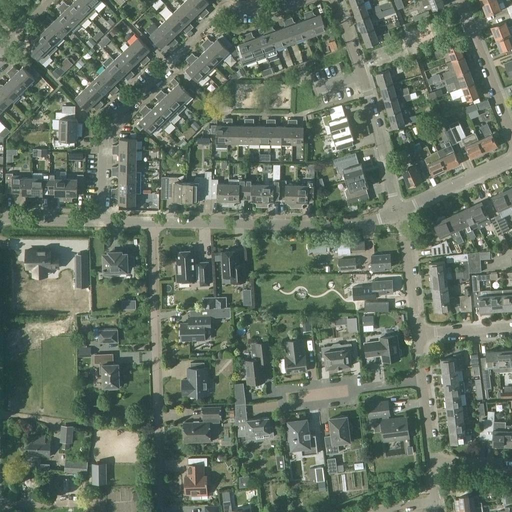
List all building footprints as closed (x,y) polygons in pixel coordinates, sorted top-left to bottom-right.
[(86,0),(75,0),(74,2),(89,18),(97,10),(93,7),(86,0)] [(191,0),(186,0),(181,5),(193,17),(199,12),(200,13),(200,15),(203,18),(206,15),(191,0)] [(207,0),(191,0),(206,15),(209,12),(206,9),(204,9),(203,8),(209,2),(208,0),(207,0)] [(401,0),(398,0),(395,1),(398,9),(404,7),(401,0)] [(422,0),(424,6),(430,4),(433,10),(437,8),(437,9),(438,8),(444,6),(442,0),(422,0)] [(497,0),(490,0),(481,3),(482,4),(482,3),(487,15),(486,15),(486,16),(501,10),(497,0)] [(64,1),(61,4),(78,22),(81,25),(89,18),(74,2),(68,8),(67,7),(67,5),(67,4),(64,1)] [(391,1),(379,5),(381,11),(393,6),(391,1)] [(364,2),(352,6),(357,19),(369,15),(374,13),(381,11),(379,5),(367,10),(364,2)] [(70,29),(78,22),(61,4),(58,8),(61,11),(61,10),(63,10),(64,11),(58,17),(70,29)] [(181,5),(174,13),(190,30),(194,27),(191,24),(190,24),(188,24),(187,23),(193,17),(181,5)] [(313,10),(308,11),(317,34),(327,30),(321,14),(313,17),(313,16),(314,14),(313,10)] [(308,19),(301,22),(306,37),(317,34),(308,11),(304,13),(305,17),(306,17),(308,18),(308,19)] [(381,11),(374,13),(376,19),(384,17),(381,11)] [(428,11),(413,17),(414,21),(430,15),(428,11)] [(174,13),(166,20),(178,32),(183,27),(184,28),(184,30),(187,33),(190,30),(174,13)] [(374,29),(369,15),(357,19),(362,33),(374,29)] [(49,16),(45,19),(62,37),(70,29),(58,17),(52,23),(51,22),(51,20),(52,19),(49,16)] [(292,17),(288,19),(296,41),(306,37),(301,22),(293,24),(293,23),(293,21),(294,21),(292,17)] [(45,19),(42,23),(45,26),(47,26),(48,27),(43,32),(55,45),(62,37),(45,19)] [(288,26),(280,29),(286,45),(296,41),(288,19),(284,20),(285,24),(286,24),(287,25),(288,26)] [(166,20),(158,28),(175,45),(178,42),(175,39),(173,39),(172,38),(178,32),(166,20)] [(511,34),(511,33),(511,26),(508,28),(506,21),(491,27),(496,39),(495,39),(511,33),(511,34)] [(272,24),(268,26),(276,49),(286,45),(280,29),(273,32),(272,31),(273,29),(274,29),(272,24)] [(278,53),(276,49),(268,26),(263,28),(265,32),(267,32),(268,34),(260,36),(268,57),(278,53)] [(158,28),(150,36),(162,48),(168,42),(169,43),(169,45),(172,48),(175,45),(158,28)] [(374,29),(362,33),(367,47),(379,42),(374,29)] [(33,31),(30,35),(50,55),(58,48),(55,45),(43,32),(37,38),(36,37),(36,35),(36,34),(33,31)] [(252,32),(247,33),(257,61),(268,57),(260,36),(252,39),(252,38),(253,36),(252,32)] [(382,35),(384,40),(391,38),(389,32),(382,35)] [(257,61),(247,33),(243,35),(245,39),(247,40),(247,41),(236,45),(238,53),(240,58),(243,66),(257,61)] [(511,33),(495,39),(496,40),(496,39),(501,51),(500,51),(500,52),(511,47),(511,37),(511,34),(511,33)] [(208,38),(205,41),(222,58),(230,51),(235,57),(238,53),(236,45),(235,43),(228,49),(223,43),(227,39),(223,34),(218,39),(218,38),(212,44),(211,43),(211,41),(208,38)] [(30,35),(27,38),(30,41),(32,41),(33,42),(27,47),(30,50),(43,64),(51,56),(50,55),(30,35)] [(138,37),(130,45),(147,62),(150,59),(147,56),(145,56),(144,55),(150,49),(138,37)] [(99,43),(103,47),(107,43),(103,38),(99,43)] [(332,52),(338,50),(335,40),(329,42),(332,52)] [(205,41),(201,44),(205,47),(207,47),(208,48),(202,54),(214,66),(222,58),(205,41)] [(447,47),(452,61),(464,56),(459,43),(447,47)] [(130,45),(122,52),(134,65),(140,59),(141,60),(141,62),(144,65),(147,62),(130,45)] [(444,55),(442,50),(435,52),(437,58),(444,55)] [(122,52),(115,60),(131,77),(135,74),(132,71),(129,71),(128,70),(134,65),(122,52)] [(193,53),(189,56),(206,73),(214,66),(202,54),(196,59),(195,58),(195,56),(196,56),(193,53)] [(189,56),(186,59),(189,62),(191,62),(192,63),(186,69),(202,85),(210,78),(206,73),(189,56)] [(450,71),(443,73),(445,79),(469,69),(464,56),(452,61),(447,63),(450,71)] [(66,71),(68,69),(73,64),(69,59),(68,58),(60,66),(61,67),(66,71)] [(81,59),(76,64),(80,68),(85,63),(81,59)] [(128,80),(131,77),(115,60),(107,67),(119,80),(124,74),(125,75),(125,77),(128,80)] [(401,65),(394,68),(396,73),(403,71),(401,65)] [(10,69),(27,87),(35,79),(23,67),(17,73),(16,72),(16,70),(16,69),(13,66),(10,69)] [(107,67),(99,75),(116,92),(119,89),(116,86),(114,86),(113,85),(115,83),(119,80),(107,67)] [(59,69),(53,75),(57,79),(65,72),(62,68),(60,70),(59,69)] [(271,68),(261,71),(263,77),(273,73),(271,68)] [(19,94),(27,87),(10,69),(7,72),(10,76),(10,75),(12,75),(13,76),(7,82),(19,94)] [(381,87),(393,83),(389,69),(377,73),(381,87)] [(469,69),(445,79),(447,84),(454,82),(457,90),(462,87),(474,83),(469,69)] [(112,96),(116,92),(99,75),(91,82),(103,95),(109,89),(110,90),(110,92),(112,96)] [(174,78),(171,81),(174,84),(176,84),(177,85),(171,91),(183,103),(194,92),(190,88),(187,91),(174,78)] [(0,89),(11,102),(19,94),(7,82),(1,88),(0,87),(0,85),(1,84),(0,83),(0,89)] [(91,82),(84,90),(100,107),(104,104),(101,101),(98,101),(97,100),(103,95),(91,82)] [(397,97),(393,83),(381,87),(385,101),(397,97)] [(479,96),(474,83),(462,88),(467,101),(479,96)] [(11,102),(0,89),(0,105),(4,109),(11,102)] [(84,90),(76,98),(87,110),(93,104),(94,105),(94,107),(97,111),(100,107),(84,90)] [(162,90),(158,93),(179,114),(186,106),(183,103),(171,91),(165,96),(164,95),(164,93),(165,93),(162,90)] [(158,93),(155,96),(158,99),(161,99),(161,100),(156,106),(171,121),(179,114),(158,93)] [(397,97),(385,101),(389,114),(401,111),(397,97)] [(478,109),(476,103),(464,108),(467,114),(478,109)] [(146,105),(143,108),(160,125),(164,130),(171,122),(171,121),(156,106),(150,111),(149,110),(149,108),(146,105)] [(331,114),(322,116),(327,134),(332,133),(351,127),(347,115),(345,116),(343,110),(334,113),(332,107),(329,108),(331,114)] [(140,121),(136,125),(140,130),(145,126),(152,133),(160,125),(143,108),(140,111),(143,114),(145,114),(146,115),(140,121)] [(405,125),(401,111),(389,114),(393,128),(405,125)] [(56,112),(56,118),(60,118),(60,129),(82,130),(83,124),(77,124),(77,118),(75,118),(75,112),(56,112)] [(416,115),(408,117),(410,123),(418,121),(416,115)] [(212,125),(212,133),(216,133),(216,146),(227,146),(227,142),(228,142),(228,118),(223,118),(223,122),(224,122),(225,124),(225,125),(212,125)] [(228,118),(228,142),(238,143),(239,125),(231,125),(231,124),(232,123),(233,123),(233,118),(228,118)] [(239,125),(238,143),(249,143),(250,118),(245,118),(245,123),(247,124),(247,126),(239,125)] [(250,118),(249,143),(258,143),(260,143),(260,126),(252,126),(252,124),(254,123),(254,119),(250,118)] [(260,126),(260,143),(262,143),(271,143),(271,119),(267,119),(267,123),(268,125),(268,126),(260,126)] [(271,119),(271,143),(282,143),(282,126),(274,126),(274,125),(275,123),(276,123),(276,119),(271,119)] [(282,126),(282,143),(292,144),(293,119),(288,119),(288,124),(289,124),(290,125),(290,126),(282,126)] [(293,119),(292,144),(303,144),(304,127),(295,127),(295,125),(297,124),(297,119),(293,119)] [(424,122),(416,126),(419,133),(427,129),(424,122)] [(485,137),(479,140),(484,152),(498,146),(487,123),(480,127),(485,137)] [(191,136),(196,131),(191,126),(187,131),(191,136)] [(456,126),(451,129),(457,143),(463,140),(471,158),(484,152),(479,140),(478,140),(475,133),(462,139),(456,126)] [(0,133),(3,137),(4,138),(10,132),(6,127),(0,132),(0,133)] [(354,139),(351,127),(332,133),(334,139),(330,143),(333,152),(354,145),(352,140),(354,139)] [(56,140),(55,146),(75,147),(75,141),(77,141),(77,136),(82,136),(82,130),(60,129),(60,140),(56,140)] [(452,145),(457,143),(451,129),(445,131),(449,141),(445,143),(446,147),(438,151),(446,169),(460,163),(452,145)] [(113,145),(113,149),(137,150),(137,139),(131,139),(120,138),(120,147),(118,147),(117,145),(113,145)] [(427,146),(415,152),(419,161),(425,158),(433,176),(446,169),(438,151),(431,154),(427,146)] [(172,148),(168,152),(172,156),(176,152),(172,148)] [(415,165),(402,171),(409,187),(411,186),(412,187),(415,185),(415,184),(423,180),(417,168),(422,166),(419,161),(415,152),(413,148),(408,151),(410,155),(415,165)] [(137,161),(137,150),(113,150),(113,154),(117,154),(118,152),(120,152),(119,160),(137,161)] [(344,158),(335,161),(339,173),(344,174),(346,180),(365,175),(361,163),(359,164),(357,158),(345,162),(344,158)] [(137,161),(119,160),(119,169),(118,169),(116,167),(112,167),(112,171),(136,172),(137,161)] [(112,171),(112,176),(116,176),(116,175),(118,174),(119,174),(119,182),(136,182),(136,172),(112,171)] [(193,182),(186,182),(186,201),(199,202),(199,199),(205,200),(205,198),(211,198),(212,179),(212,171),(205,171),(205,178),(196,177),(193,182)] [(6,173),(6,193),(21,193),(21,195),(26,195),(26,200),(32,200),(32,178),(22,177),(22,176),(13,176),(13,173),(6,173)] [(32,178),(32,200),(38,200),(38,195),(43,195),(43,193),(49,194),(50,174),(43,174),(42,173),(34,173),(33,173),(32,173),(32,178)] [(50,174),(49,194),(55,194),(55,195),(60,195),(60,201),(66,201),(67,179),(56,178),(56,174),(50,174)] [(263,184),(263,207),(268,207),(269,201),(273,201),(273,199),(280,200),(281,181),(281,174),(274,174),(274,180),(274,185),(263,184)] [(77,179),(67,179),(66,201),(72,201),(72,198),(76,196),(78,196),(78,194),(83,194),(84,175),(77,175),(77,179)] [(365,175),(346,180),(348,187),(344,191),(347,200),(368,193),(366,188),(368,187),(365,175)] [(174,201),(186,201),(186,182),(180,182),(177,177),(162,177),(162,199),(174,199),(174,201)] [(222,206),(228,206),(229,184),(218,183),(218,179),(212,179),(211,198),(217,198),(217,200),(222,200),(222,206)] [(229,184),(228,206),(234,206),(234,201),(240,201),(240,199),(245,199),(246,180),(229,180),(229,184)] [(252,180),(246,180),(245,199),(251,199),(251,201),(257,201),(256,207),(263,207),(263,184),(252,184),(252,180)] [(287,181),(281,181),(280,200),(285,200),(285,203),(291,203),(291,207),(297,208),(297,185),(287,185),(287,181)] [(308,185),(297,185),(297,208),(302,208),(303,202),(308,202),(308,200),(314,200),(314,181),(308,181),(308,185)] [(136,182),(119,182),(119,190),(118,190),(116,188),(112,188),(112,193),(136,193),(136,182)] [(511,207),(504,191),(492,197),(499,211),(504,208),(506,212),(511,209),(511,207)] [(135,204),(136,193),(112,193),(112,197),(116,197),(117,195),(119,195),(118,204),(135,204)] [(482,202),(470,207),(478,226),(479,226),(480,228),(491,223),(490,219),(482,202)] [(470,207),(458,213),(465,227),(470,239),(476,236),(473,229),(478,226),(470,207)] [(458,244),(464,241),(458,230),(465,227),(458,213),(446,218),(453,232),(458,244)] [(501,214),(495,217),(501,229),(503,233),(510,230),(503,214),(502,213),(501,214)] [(439,221),(434,223),(441,237),(453,232),(446,218),(445,215),(438,219),(439,221)] [(495,217),(490,219),(491,223),(497,236),(503,233),(501,229),(495,217)] [(350,242),(337,243),(338,254),(351,253),(351,252),(365,251),(365,241),(351,242),(350,242)] [(462,252),(458,244),(457,244),(457,246),(458,248),(451,251),(446,241),(441,243),(442,246),(432,247),(432,255),(462,252)] [(327,252),(327,244),(310,243),(309,251),(327,252)] [(49,249),(26,250),(27,268),(34,268),(34,276),(47,276),(46,268),(59,267),(59,254),(50,255),(50,250),(49,249)] [(179,280),(179,281),(201,280),(201,285),(209,284),(208,262),(200,263),(200,264),(195,264),(194,250),(177,251),(178,264),(176,264),(177,281),(179,280)] [(231,282),(245,282),(244,264),(238,264),(237,251),(223,252),(224,277),(231,276),(231,282)] [(104,270),(105,275),(119,274),(119,271),(127,271),(127,266),(134,265),(134,257),(127,257),(127,254),(121,254),(121,252),(109,252),(109,254),(104,254),(104,267),(104,268),(104,270)] [(463,260),(463,271),(469,271),(469,266),(468,260),(468,253),(446,256),(447,262),(463,260)] [(390,254),(372,255),(373,271),(385,270),(385,268),(391,267),(390,254)] [(356,258),(339,259),(339,270),(356,269),(356,258)] [(445,261),(429,263),(431,275),(451,273),(451,268),(446,268),(445,261)] [(87,265),(76,265),(76,281),(88,281),(87,265)] [(451,273),(431,275),(432,287),(448,285),(447,279),(452,278),(451,273)] [(479,312),(492,311),(491,291),(491,289),(485,289),(486,295),(480,296),(479,292),(480,292),(479,275),(472,275),(474,306),(479,306),(479,312)] [(373,285),(353,287),(353,288),(355,287),(356,299),(353,299),(354,300),(377,298),(376,294),(393,293),(392,280),(372,281),(373,285)] [(448,285),(432,287),(434,299),(449,297),(448,285)] [(511,289),(503,290),(504,310),(511,309),(511,289)] [(491,291),(492,311),(504,310),(503,290),(491,291)] [(465,296),(460,296),(461,311),(472,311),(471,295),(465,296)] [(252,304),(251,296),(243,296),(244,305),(252,304)] [(454,297),(449,297),(434,299),(435,312),(451,310),(450,303),(455,302),(454,297)] [(197,309),(191,309),(191,310),(192,310),(192,316),(210,316),(210,317),(231,316),(231,307),(198,308),(198,309),(197,309)] [(363,315),(363,325),(374,324),(373,315),(363,315)] [(189,316),(189,317),(192,317),(192,322),(191,322),(189,323),(181,323),(181,340),(205,339),(205,329),(211,329),(210,317),(210,316),(192,316),(189,316)] [(348,331),(357,330),(355,317),(346,318),(348,331)] [(99,343),(119,342),(118,329),(98,330),(99,343)] [(382,353),(383,361),(399,359),(399,355),(401,354),(401,349),(398,348),(396,336),(380,338),(380,341),(365,343),(366,356),(378,354),(378,353),(382,353)] [(287,373),(307,371),(305,354),(304,355),(302,339),(286,341),(287,357),(285,357),(287,373)] [(273,361),(270,340),(251,342),(253,359),(246,360),(247,367),(245,368),(245,376),(248,375),(249,383),(253,382),(253,385),(260,384),(260,382),(264,381),(262,366),(264,366),(263,362),(273,361)] [(351,343),(341,345),(339,343),(333,344),(332,346),(322,347),(323,357),(325,357),(327,368),(326,368),(327,368),(336,367),(337,367),(341,366),(341,367),(343,366),(351,365),(352,365),(352,364),(351,364),(350,354),(352,353),(351,343)] [(500,349),(498,350),(500,371),(499,371),(499,372),(511,371),(510,350),(506,350),(504,348),(500,349)] [(486,357),(481,357),(482,370),(487,369),(487,367),(493,366),(494,371),(499,371),(500,371),(498,350),(486,351),(486,357)] [(454,357),(441,359),(442,371),(458,369),(464,369),(462,353),(454,354),(454,357)] [(119,372),(119,364),(118,364),(112,364),(112,354),(95,355),(95,363),(100,363),(100,373),(103,373),(103,386),(103,387),(104,387),(109,387),(109,389),(118,389),(118,386),(119,386),(120,386),(119,386),(119,378),(119,377),(119,373),(119,372)] [(472,368),(474,368),(479,367),(477,354),(471,355),(472,368)] [(188,379),(182,379),(183,394),(189,394),(189,395),(207,394),(206,368),(205,368),(191,368),(188,368),(188,379)] [(458,369),(442,371),(444,383),(459,381),(458,369)] [(491,388),(489,369),(488,369),(482,370),(485,389),(491,388)] [(445,395),(461,393),(461,394),(465,393),(463,381),(459,381),(444,383),(445,395)] [(462,406),(461,394),(461,393),(445,395),(447,407),(462,406)] [(370,417),(390,415),(388,401),(368,403),(370,417)] [(462,406),(447,407),(448,419),(463,417),(462,406)] [(202,407),(203,417),(221,417),(220,407),(202,407)] [(332,436),(325,436),(327,453),(335,452),(333,443),(338,442),(350,441),(349,433),(351,432),(352,430),(353,428),(352,426),(351,424),(350,422),(348,422),(347,416),(345,416),(344,416),(342,415),(341,416),(339,416),(338,417),(330,418),(332,436)] [(487,427),(487,439),(493,440),(492,445),(505,446),(505,430),(506,430),(506,422),(501,421),(494,421),(494,415),(488,415),(487,419),(487,427)] [(238,418),(238,424),(239,424),(238,436),(246,435),(246,440),(255,439),(255,434),(264,433),(265,437),(274,436),(273,427),(270,427),(269,417),(269,416),(247,419),(247,417),(238,418)] [(463,417),(448,419),(450,431),(465,430),(464,423),(469,422),(469,417),(463,417)] [(391,419),(381,420),(384,441),(394,439),(394,437),(409,435),(408,432),(410,430),(409,423),(407,422),(407,419),(392,420),(391,419)] [(311,435),(310,431),(307,431),(306,421),(290,422),(291,430),(287,430),(288,441),(292,441),(293,447),(301,446),(302,455),(318,453),(317,446),(316,435),(311,435)] [(184,439),(184,441),(184,442),(185,442),(194,441),(210,441),(209,422),(184,423),(184,439)] [(471,429),(465,430),(449,431),(451,444),(466,442),(466,435),(472,434),(471,429)] [(61,442),(63,442),(62,448),(70,449),(70,442),(72,442),(72,432),(62,431),(61,442)] [(30,438),(29,455),(50,457),(51,439),(46,439),(46,437),(34,435),(34,438),(30,438)] [(232,456),(226,460),(229,465),(235,461),(232,456)] [(192,499),(201,499),(201,493),(207,493),(207,483),(208,483),(207,481),(206,476),(204,476),(204,465),(207,465),(207,457),(188,458),(188,465),(187,465),(188,476),(185,476),(186,493),(192,493),(192,499)] [(329,473),(337,472),(335,458),(328,459),(329,473)] [(66,461),(65,471),(87,473),(87,462),(66,461)] [(94,484),(106,484),(105,463),(93,464),(94,484)] [(323,467),(315,467),(317,481),(318,481),(324,481),(323,467)] [(239,477),(239,487),(251,486),(249,475),(239,477)] [(348,491),(365,491),(365,475),(347,475),(348,491)] [(50,482),(49,491),(58,491),(59,482),(50,482)] [(456,501),(453,502),(454,509),(474,507),(482,506),(482,502),(478,502),(477,495),(468,496),(468,494),(460,495),(460,497),(456,498),(456,501)] [(248,511),(248,508),(232,511),(230,501),(223,502),(224,511),(248,511)]
